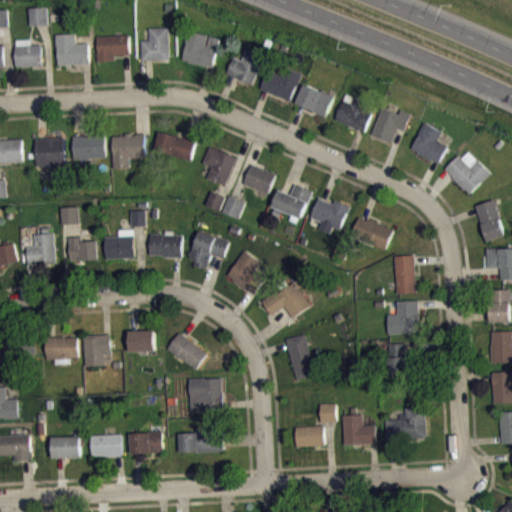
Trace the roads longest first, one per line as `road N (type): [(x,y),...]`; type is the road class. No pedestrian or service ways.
road 1 (residential): [(0,101),(188,96),(427,200),(452,250),(459,473)]
road 2 (residential): [(0,498),(459,473)]
road 3 (residential): [(0,307),(154,291),(218,309),(256,361),(265,482)]
road 4 (primary): [(281,0),(511,97)]
road 5 (primary): [(511,54),(385,0)]
